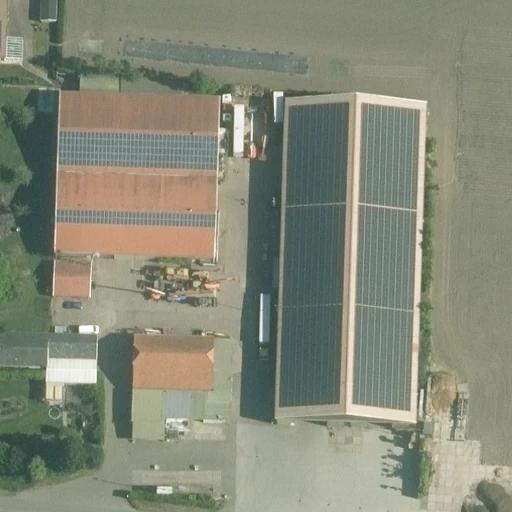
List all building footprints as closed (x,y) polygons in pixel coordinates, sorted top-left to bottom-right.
[(0,0),(0,62),(21,63),(21,43),(5,42),(6,0),(0,0)] [(56,12),(41,11),(40,24),(56,24),(56,12)] [(214,264),(219,103),(58,98),(53,258),(214,264)] [(281,102),(273,422),(413,426),(421,106),(281,102)] [(91,264),(54,263),(52,300),(90,301),(91,264)] [(0,336),(0,370),(45,372),(45,386),(69,386),(94,387),(94,363),(95,339),(0,336)] [(229,425),(232,343),(133,340),(130,436),(160,437),(161,423),(229,425)] [(432,404),(430,430),(460,432),(462,406),(432,404)] [(494,502),(511,502),(511,486),(495,486),(494,502)]
